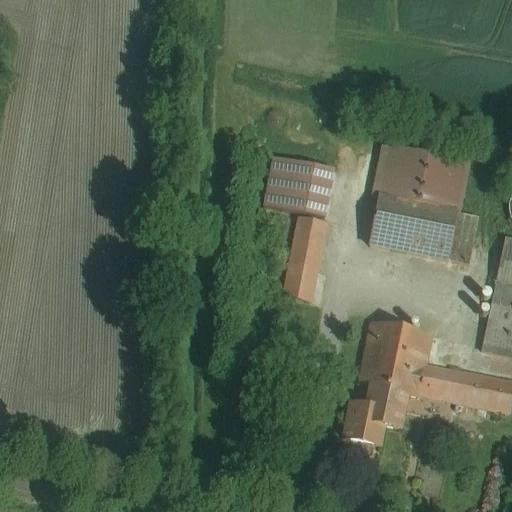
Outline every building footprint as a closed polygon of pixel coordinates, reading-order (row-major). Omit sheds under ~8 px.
[(364,248),(470,268),(479,219),(458,215),(468,164),(384,148),(364,248)] [(265,206),(325,218),(334,173),(274,161),(265,206)] [(313,303),(328,227),(295,221),(280,297),(313,303)] [(511,244),(503,242),(482,348),(511,354),(511,244)] [(410,400),(421,403),(428,368),(435,336),(368,322),(355,384),(368,386),(363,410),(350,407),(343,440),(381,448),(385,429),(403,433),(410,400)] [(511,383),(428,368),(421,403),(510,419),(511,410),(511,383)]
